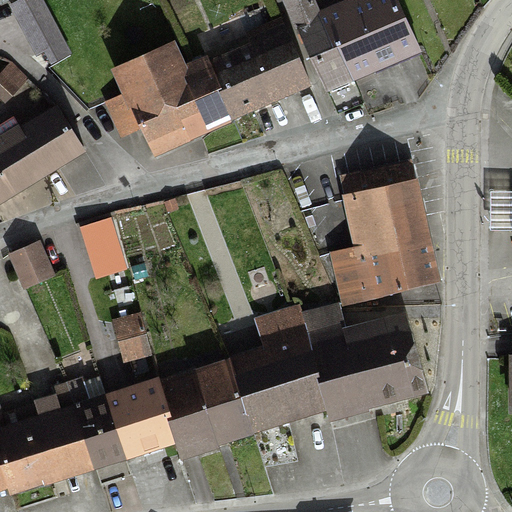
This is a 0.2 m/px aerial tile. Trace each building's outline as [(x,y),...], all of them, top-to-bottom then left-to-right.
[(36,0),(26,0),(9,8),(20,29),(45,17),(36,0)] [(279,0),(320,94),(410,56),(385,0),(356,0),(345,5),(315,18),(307,0),(279,0)] [(48,24),(24,34),(32,55),(57,45),(48,24)] [(247,51),(205,69),(227,120),(304,86),(277,24),(242,39),(247,51)] [(227,120),(205,69),(202,62),(177,73),(166,48),(108,73),(121,102),(135,134),(145,156),(227,120)] [(0,98),(3,101),(24,82),(10,68),(0,77),(0,98)] [(135,134),(121,102),(107,109),(121,141),(135,134)] [(0,201),(77,153),(51,112),(13,137),(12,135),(0,142),(0,201)] [(334,180),(339,201),(413,185),(409,164),(334,180)] [(342,307),(436,286),(413,185),(339,201),(351,254),(331,259),(342,307)] [(33,246),(5,259),(20,292),(48,279),(33,246)] [(295,319),(301,339),(322,411),(325,422),(416,396),(394,318),(337,335),(330,310),(295,319)] [(252,324),(261,352),(301,339),(295,319),(292,311),(252,324)] [(112,323),(121,364),(147,358),(141,330),(138,318),(112,323)] [(261,352),(223,364),(253,434),(322,411),(301,339),(261,352)] [(223,364),(184,379),(209,449),(249,435),(223,364)] [(184,379),(151,390),(170,443),(176,461),(209,449),(184,379)] [(57,393),(63,409),(97,397),(91,381),(57,393)] [(149,384),(98,402),(119,461),(170,443),(151,390),(149,384)] [(63,409),(86,473),(119,461),(98,402),(97,397),(63,409)] [(0,429),(0,493),(2,493),(3,499),(86,473),(63,409),(53,412),(49,400),(30,407),(33,421),(0,429)]
